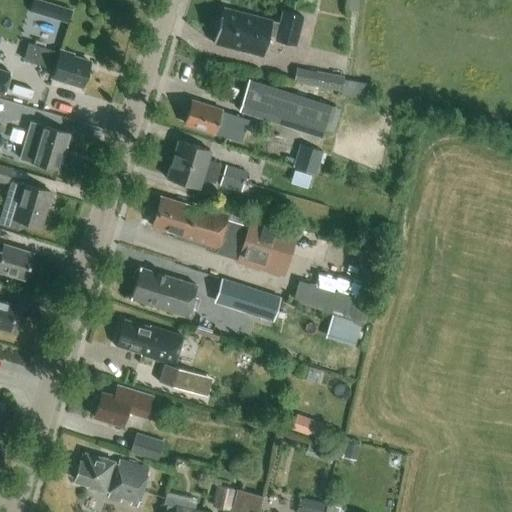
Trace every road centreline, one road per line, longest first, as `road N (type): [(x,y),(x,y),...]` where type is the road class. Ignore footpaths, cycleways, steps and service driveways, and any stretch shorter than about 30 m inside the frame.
road 1 (unclassified): [(48,391),(168,0)]
road 2 (unclassified): [(12,511),(48,391)]
